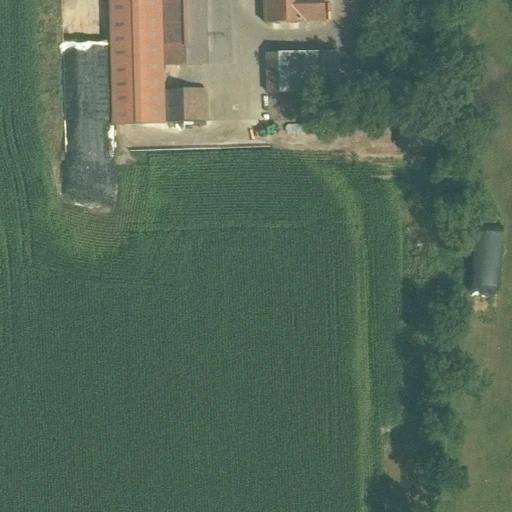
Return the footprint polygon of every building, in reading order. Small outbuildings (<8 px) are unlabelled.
[(140,0),(109,0),(110,30),(142,29),(140,0)] [(201,0),(159,0),(160,49),(202,48),(201,0)] [(264,0),(265,25),(325,24),(323,0),(264,0)] [(126,43),(110,44),(111,76),(127,75),(126,43)] [(429,66),(451,70),(456,47),(434,43),(429,66)] [(331,95),(330,54),(267,55),(268,95),(293,95),(331,95)] [(199,91),(167,92),(168,124),(200,123),(199,91)] [(496,366),(505,180),(481,179),(472,364),(496,366)]
